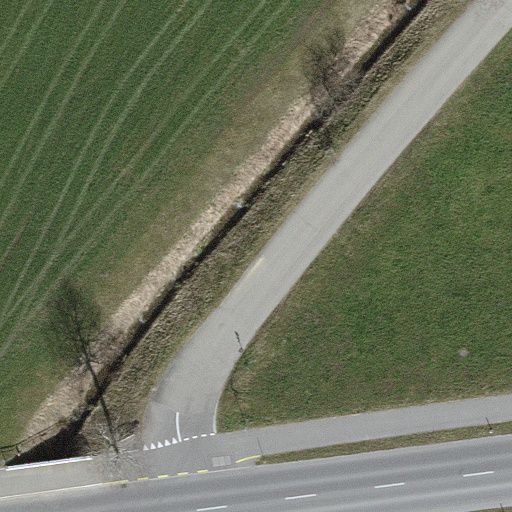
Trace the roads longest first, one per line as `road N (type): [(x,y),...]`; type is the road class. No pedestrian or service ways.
road 1 (residential): [(506,0),(194,378),(179,415),(190,511)]
road 2 (tertiary): [(191,511),(511,470)]
